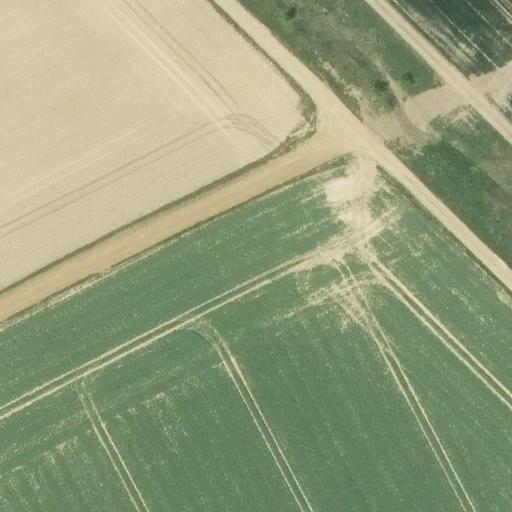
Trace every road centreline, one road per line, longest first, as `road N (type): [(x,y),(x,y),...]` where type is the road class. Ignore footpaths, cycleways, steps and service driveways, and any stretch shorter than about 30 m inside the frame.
road 1 (track): [(222,0),(511,284)]
road 2 (track): [(342,118),(260,179),(0,306)]
road 3 (track): [(366,0),(511,143)]
